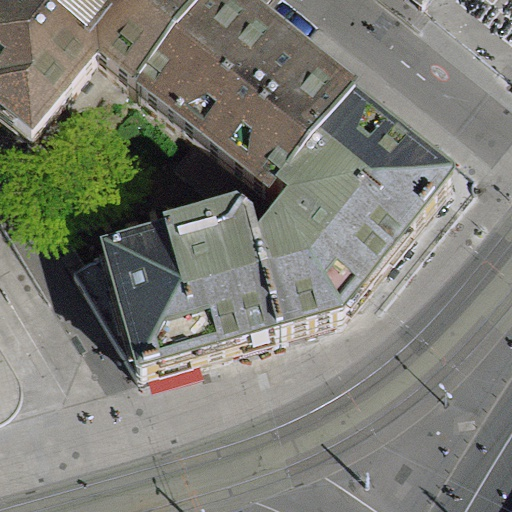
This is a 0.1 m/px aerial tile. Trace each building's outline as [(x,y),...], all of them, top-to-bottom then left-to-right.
[(113,82),(141,104),(222,8),(212,0),(0,0),(0,126),(33,153),(100,72),(113,82)] [(407,0),(425,14),(435,0),(407,0)] [(280,208),(358,118),(222,8),(141,104),(196,149),(234,181),(270,210),(280,208)] [(295,219),(258,264),(282,351),(344,333),(451,200),(452,192),(358,118),(280,208),(295,219)] [(234,181),(196,149),(176,175),(213,206),(234,181)] [(141,390),(282,351),(258,264),(255,241),(240,229),(93,273),(77,281),(106,331),(141,390)]
